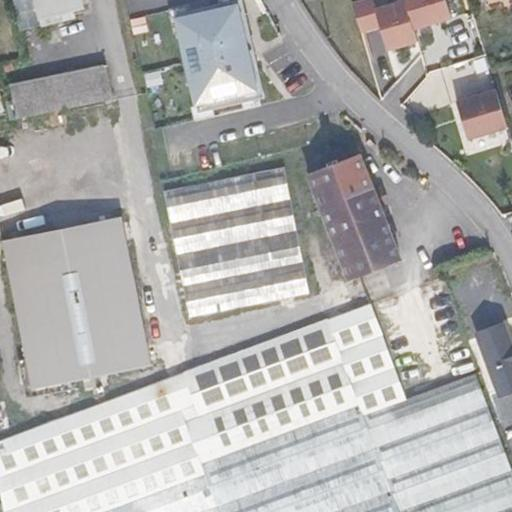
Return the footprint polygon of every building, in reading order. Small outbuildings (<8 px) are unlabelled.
[(13,0),(24,29),(41,22),(32,0),(13,0)] [(35,0),(41,18),(74,8),(84,6),(82,0),(35,0)] [(415,28),(407,0),(378,9),(375,0),(365,0),(354,3),(363,32),(382,27),(389,49),(418,41),(415,28)] [(446,0),(406,0),(407,0),(415,28),(452,17),(446,0)] [(511,2),(511,0),(482,0),(485,10),(511,2)] [(229,5),(170,19),(193,117),(252,103),(229,5)] [(77,18),(74,8),(41,18),(43,28),(77,18)] [(18,117),(113,97),(107,65),(11,84),(18,117)] [(496,90),(457,102),(468,139),(507,128),(496,90)] [(351,280),(401,260),(359,153),(309,173),(351,280)] [(173,189),(203,315),(311,293),(286,167),(173,189)] [(190,318),(203,315),(173,189),(164,191),(190,318)] [(119,214),(0,235),(0,252),(24,386),(146,364),(119,214)] [(511,511),(511,470),(438,278),(314,324),(384,511),(511,511)] [(470,330),(492,386),(511,379),(511,358),(498,320),(470,330)] [(384,511),(314,324),(0,439),(0,489),(4,511),(384,511)]
